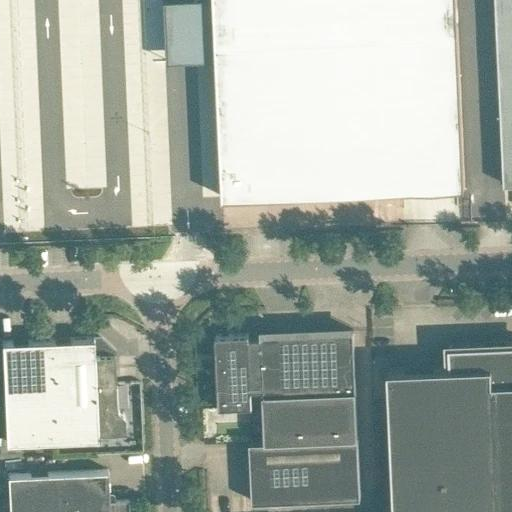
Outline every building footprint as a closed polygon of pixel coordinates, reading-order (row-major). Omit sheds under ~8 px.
[(213,0),(223,196),(465,185),(456,0),(213,0)] [(511,0),(495,0),(504,183),(511,182),(511,0)] [(280,439),(358,435),(356,388),(353,328),(291,331),(291,328),(275,329),(275,332),(261,332),(261,335),(249,336),(249,333),(216,334),(219,406),(252,405),(251,389),(263,389),(263,394),(278,393),(280,439)] [(98,430),(125,429),(124,414),(117,407),(114,352),(112,352),(111,349),(99,338),(94,338),(94,335),(2,339),(6,440),(98,436),(98,430)] [(511,511),(511,340),(450,343),(450,364),(388,367),(394,511),(511,511)] [(250,440),(253,500),(361,495),(358,435),(280,439),(250,440)] [(129,511),(129,498),(109,499),(108,468),(8,472),(9,511),(129,511)]
